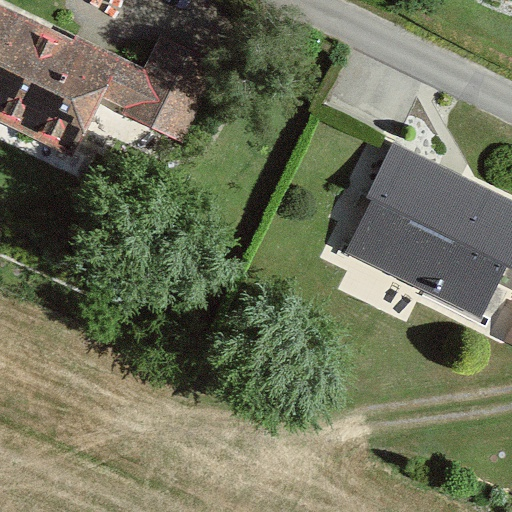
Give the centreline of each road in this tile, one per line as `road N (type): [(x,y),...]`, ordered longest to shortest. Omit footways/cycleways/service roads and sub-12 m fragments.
road 1 (residential): [(511,105),(293,0)]
road 2 (track): [(511,404),(343,425),(307,440)]
